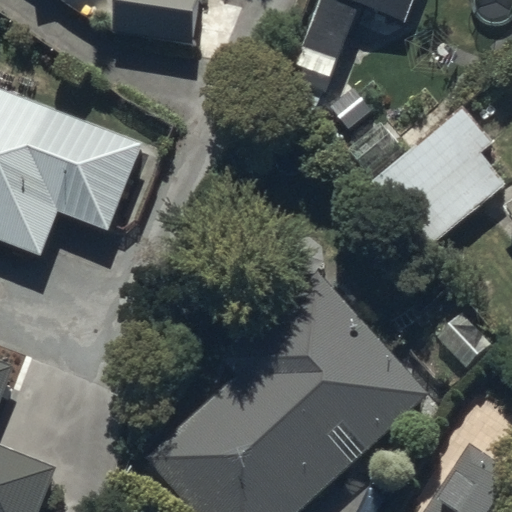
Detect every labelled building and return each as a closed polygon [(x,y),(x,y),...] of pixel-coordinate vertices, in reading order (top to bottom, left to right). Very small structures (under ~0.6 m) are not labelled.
[(197,0),(121,0),(115,40),(195,54),(204,1),(197,0)] [(421,0),(325,0),(327,1),(294,87),(330,101),(363,14),(409,32),(421,0)] [(0,94),(0,247),(49,267),(68,222),(113,240),(148,155),(0,94)] [(426,262),(509,193),(482,161),(496,149),(465,111),(409,157),(382,124),(348,152),(376,185),(368,192),(426,262)] [(190,511),(308,511),(432,399),(325,283),(232,369),(239,376),(146,463),(190,511)] [(0,511),(47,511),(62,476),(0,451),(0,425),(20,373),(0,365),(0,511)] [(511,511),(511,473),(478,450),(434,511),(511,511)]
